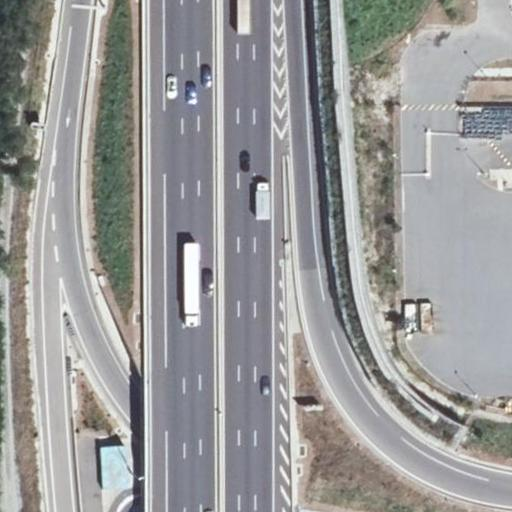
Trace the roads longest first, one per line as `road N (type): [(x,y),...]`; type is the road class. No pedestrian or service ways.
road 1 (motorway): [(511,496),(409,454),(360,405),(329,346),(309,261),(293,0)]
road 2 (motorway): [(80,0),(60,193),(79,299),(139,410),(205,476),(259,511)]
road 3 (motorway): [(250,511),(248,0)]
road 4 (motorway): [(190,0),(192,511)]
road 5 (track): [(0,323),(11,103),(25,0)]
road 6 (unknown): [(438,149),(455,291),(476,343),(502,375)]
road 7 (track): [(14,511),(0,326)]
road 8 (unknown): [(506,23),(450,90),(438,149)]
